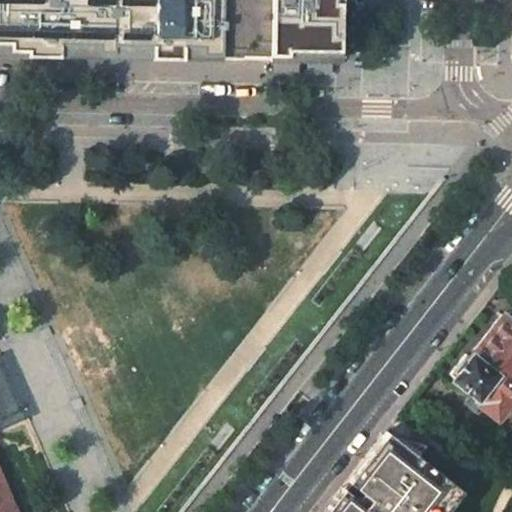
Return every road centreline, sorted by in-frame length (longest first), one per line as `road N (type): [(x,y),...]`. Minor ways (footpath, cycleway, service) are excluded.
road 1 (tertiary): [(0,101),(467,105)]
road 2 (primary): [(511,189),(257,511)]
road 3 (primary): [(281,511),(479,267)]
